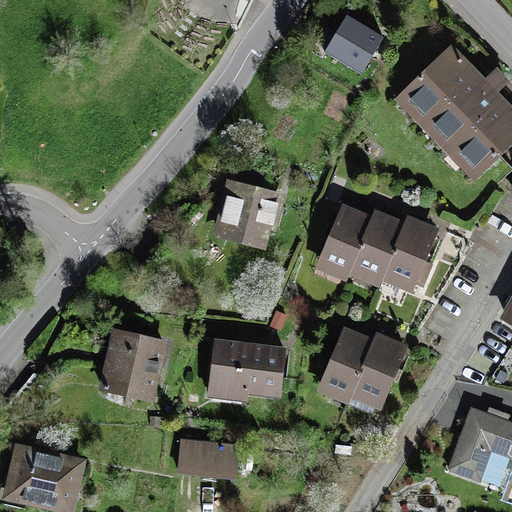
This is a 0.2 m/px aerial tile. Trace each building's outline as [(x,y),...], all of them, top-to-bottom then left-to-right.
[(381,38),(347,17),(326,52),(361,73),(381,38)] [(511,117),(447,50),(403,92),(482,173),(511,144),(511,117)] [(279,198),(231,186),(219,232),(261,243),(267,223),(272,225),(279,198)] [(318,260),(348,273),(371,221),(341,208),(318,260)] [(351,266),(382,279),(404,226),(374,214),(371,221),(351,266)] [(384,273),(414,285),(437,232),(407,220),(384,273)] [(376,336),(373,343),(368,341),(343,331),(320,384),(350,396),(353,389),(383,402),(395,374),(406,349),(376,336)] [(115,332),(102,389),(150,400),(163,343),(115,332)] [(210,387),(278,396),(281,372),(284,350),(255,346),(255,350),(234,347),(234,344),(216,341),(210,387)] [(39,375),(11,408),(48,419),(72,385),(39,375)] [(511,423),(471,408),(449,469),(480,481),(491,450),(511,457),(511,423)] [(235,478),(238,448),(182,442),(178,472),(235,478)] [(351,446),(336,445),(335,453),(350,454),(351,446)] [(8,495),(69,509),(80,463),(19,449),(8,495)]
